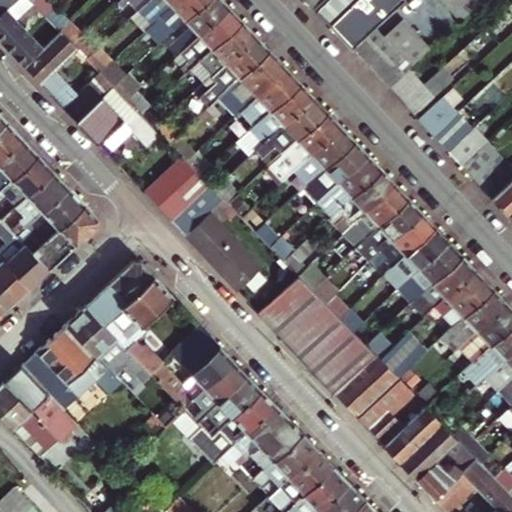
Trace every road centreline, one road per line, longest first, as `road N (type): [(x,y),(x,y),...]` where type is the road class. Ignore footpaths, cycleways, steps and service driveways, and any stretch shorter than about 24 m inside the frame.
road 1 (residential): [(138,220),(414,511)]
road 2 (residential): [(511,261),(266,0)]
road 3 (residential): [(0,75),(138,220)]
road 4 (residential): [(0,352),(138,220)]
